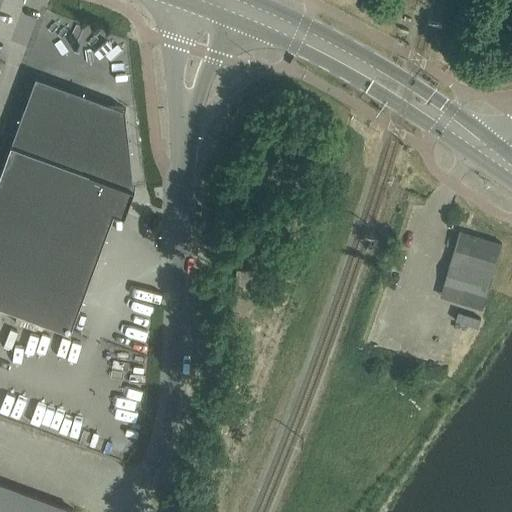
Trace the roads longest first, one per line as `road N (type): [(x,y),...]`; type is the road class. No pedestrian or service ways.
road 1 (unclassified): [(136,511),(172,404),(182,134),(214,0)]
road 2 (secondary): [(508,165),(407,94),(230,0)]
